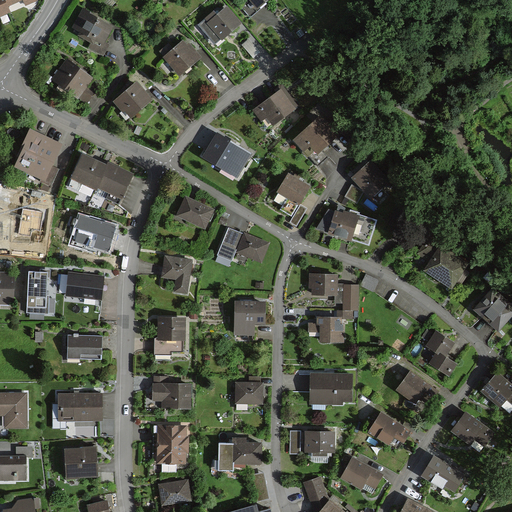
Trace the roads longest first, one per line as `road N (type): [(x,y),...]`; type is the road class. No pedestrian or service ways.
road 1 (residential): [(382,511),(485,354),(408,285),(294,240)]
road 2 (residential): [(130,511),(129,266),(165,165)]
road 3 (residential): [(288,511),(275,443),(281,288),(294,240)]
road 4 (residential): [(165,165),(0,86)]
road 5 (residential): [(165,165),(213,111),(296,48)]
road 6 (residential): [(294,240),(165,165)]
